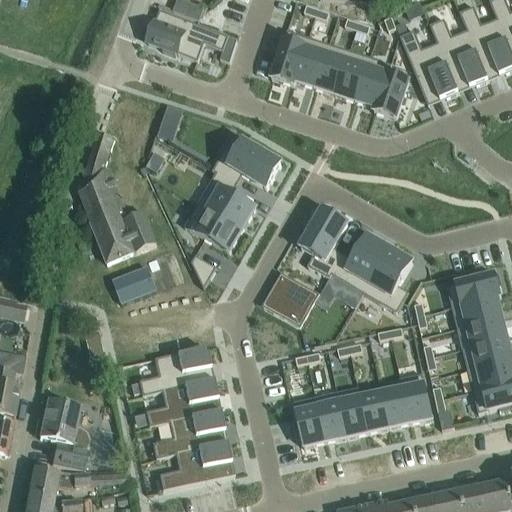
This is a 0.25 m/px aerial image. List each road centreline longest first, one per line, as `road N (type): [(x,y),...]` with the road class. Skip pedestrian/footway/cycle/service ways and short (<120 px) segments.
road 1 (residential): [(511,230),(425,247),(308,185),(236,326),(276,508)]
road 2 (unknown): [(175,89),(139,158),(135,184),(178,246),(258,282)]
road 3 (residential): [(276,508),(511,457)]
road 4 (residential): [(239,101),(379,147),(452,124)]
road 5 (residential): [(11,511),(47,299)]
road 6 (residential): [(110,68),(212,102),(239,101)]
